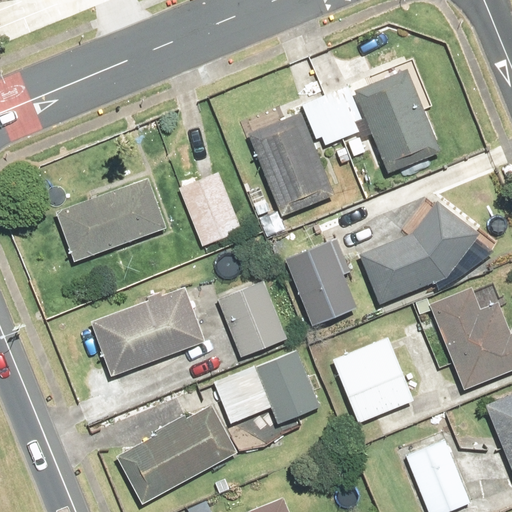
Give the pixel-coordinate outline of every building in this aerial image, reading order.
[(405,72),(351,92),(381,173),(435,153),(405,72)] [(298,115),(244,136),(276,222),(331,201),(298,115)] [(220,170),(181,187),(206,244),(245,227),(220,170)] [(49,212),(69,264),(162,229),(142,178),(49,212)] [(374,308),(443,283),(476,237),(432,205),(410,236),(356,255),(374,308)] [(267,279),(221,297),(244,355),(289,337),(267,279)] [(85,323),(105,378),(200,343),(180,288),(85,323)] [(468,289),(425,305),(458,393),(511,372),(511,333),(507,336),(495,304),(477,311),(468,289)] [(394,337),(337,359),(361,422),(419,400),(394,337)] [(302,349),(218,383),(234,422),(273,406),(280,423),(325,405),(302,349)] [(511,393),(480,407),(511,483),(511,393)] [(110,455),(137,506),(233,455),(206,404),(110,455)] [(443,511),(470,501),(443,436),(405,452),(430,511),(443,511)] [(282,511),(278,500),(246,511),(282,511)]
